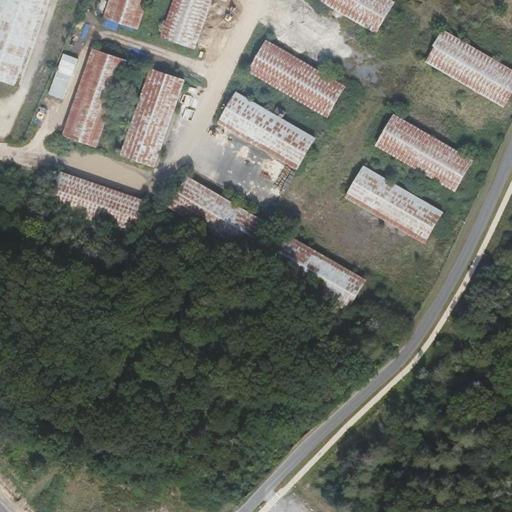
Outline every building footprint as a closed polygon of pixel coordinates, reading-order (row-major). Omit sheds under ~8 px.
[(45,0),(0,0),(0,84),(15,90),(45,0)] [(107,0),(102,18),(139,31),(149,0),(107,0)] [(174,0),(162,37),(198,50),(215,0),(174,0)] [(396,0),(323,0),(382,33),(399,1),(396,0)] [(511,102),(511,68),(444,30),(425,65),(507,111),(511,102)] [(249,74),(329,119),(349,84),(269,39),(249,74)] [(127,60),(91,48),(61,136),(96,148),(127,60)] [(150,70),(119,158),(155,170),(186,82),(150,70)] [(320,140),(237,93),(219,125),(302,172),(320,140)] [(393,115),(375,147),(458,194),(476,161),(393,115)] [(348,197),(428,242),(444,213),(364,168),(348,197)] [(148,203),(55,171),(43,205),(137,237),(148,203)] [(189,180),(171,211),(249,255),(267,223),(189,180)] [(286,239),(272,264),(354,310),(368,285),(286,239)] [(64,481),(52,511),(72,511),(77,498),(77,486),(64,481)]
